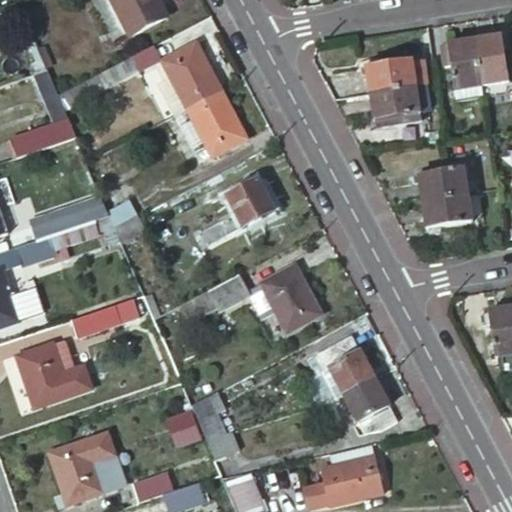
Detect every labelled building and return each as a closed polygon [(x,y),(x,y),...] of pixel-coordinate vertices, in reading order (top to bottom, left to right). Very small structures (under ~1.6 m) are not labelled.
[(158,0),(111,0),(126,28),(163,9),(158,0)] [(501,36),(473,40),(479,85),(507,81),(501,36)] [(473,40),(447,44),(448,50),(450,67),(453,89),(479,85),(473,40)] [(164,65),(187,106),(220,89),(194,42),(161,59),(164,65)] [(444,68),(450,67),(448,50),(442,52),(444,68)] [(138,70),(130,56),(58,94),(64,108),(138,70)] [(365,66),(370,94),(415,87),(411,61),(410,59),(365,66)] [(424,85),(420,60),(411,61),(415,87),(424,85)] [(172,115),(187,106),(164,65),(148,74),(172,115)] [(58,94),(47,68),(31,73),(49,124),(25,131),(31,149),(76,135),(64,108),(58,94)] [(370,94),(374,120),(381,119),(382,125),(407,121),(406,115),(419,113),(418,108),(427,107),(424,85),(415,87),(370,94)] [(481,96),(479,85),(453,89),(455,100),(481,96)] [(187,106),(213,154),(214,155),(246,137),(220,89),(187,106)] [(198,162),(213,154),(187,106),(172,115),(198,162)] [(467,194),(463,168),(417,175),(421,201),(467,194)] [(257,176),(225,193),(241,224),(273,207),(257,176)] [(139,213),(131,199),(142,194),(136,182),(103,199),(110,214),(112,219),(116,226),(139,213)] [(471,222),(467,194),(421,201),(425,228),(471,222)] [(56,232),(90,221),(85,205),(50,216),(56,232)] [(148,228),(139,213),(116,226),(125,241),(148,228)] [(46,218),(6,231),(11,246),(51,233),(46,218)] [(56,232),(51,233),(56,247),(60,258),(73,254),(69,243),(101,232),(97,219),(90,221),(56,232)] [(11,246),(16,260),(56,247),(51,233),(11,246)] [(11,246),(0,249),(0,257),(3,265),(16,260),(11,246)] [(3,265),(0,257),(0,322),(20,316),(12,292),(3,265)] [(296,264),(257,283),(261,291),(258,298),(266,316),(279,309),(289,329),(321,313),(296,264)] [(240,271),(181,303),(191,320),(218,306),(221,311),(252,295),(240,271)] [(27,287),(12,292),(20,316),(44,308),(33,275),(25,278),(27,287)] [(123,321),(117,302),(74,316),(80,335),(123,321)] [(493,357),(511,353),(511,306),(486,311),(493,357)] [(329,364),(343,391),(374,375),(350,330),(313,350),(322,368),(329,364)] [(64,339),(18,354),(35,404),(92,385),(85,366),(65,373),(61,360),(73,356),(73,352),(69,340),(64,339)] [(343,391),(364,434),(397,418),(374,375),(343,391)] [(316,397),(331,393),(326,376),(311,380),(316,397)] [(209,379),(186,389),(208,441),(225,434),(215,414),(223,410),(209,379)] [(190,411),(175,417),(184,441),(200,435),(190,411)] [(175,417),(168,420),(177,444),(184,441),(175,417)] [(51,448),(69,500),(126,482),(109,430),(51,448)] [(225,434),(208,441),(216,460),(229,454),(228,453),(238,449),(230,432),(225,434)] [(372,442),(332,452),(337,465),(376,453),(372,442)] [(389,491),(376,453),(337,465),(326,469),(332,487),(337,502),(339,507),(389,491)] [(166,492),(176,489),(170,472),(141,482),(140,478),(134,480),(140,501),(166,492)] [(251,472),(224,479),(237,510),(262,500),(251,472)] [(166,492),(172,511),(208,500),(202,481),(176,489),(166,492)] [(337,502),(332,487),(311,494),(316,510),(337,502)]
